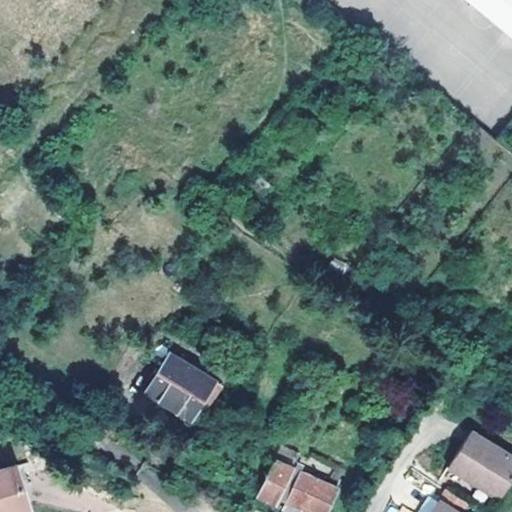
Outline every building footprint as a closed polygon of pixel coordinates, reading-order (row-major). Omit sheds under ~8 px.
[(511,0),(460,0),(511,41),(511,0)] [(254,180),(247,189),(258,197),(265,188),(254,180)] [(189,423),(214,384),(173,358),(149,397),(189,423)] [(450,467),(504,498),(511,483),(511,453),(470,430),(450,467)] [(378,450),(390,458),(399,444),(387,436),(378,450)] [(302,459),(283,449),(256,498),(274,507),(280,496),(287,500),(284,509),(289,511),(327,511),(339,489),(333,486),(337,476),(325,469),(321,476),(318,475),(316,479),(296,469),(302,459)] [(20,467),(0,472),(0,511),(23,511),(31,510),(20,467)] [(442,511),(446,506),(441,502),(434,511),(442,511)]
